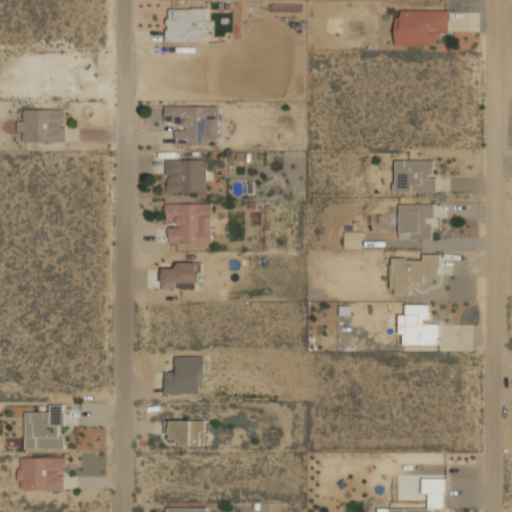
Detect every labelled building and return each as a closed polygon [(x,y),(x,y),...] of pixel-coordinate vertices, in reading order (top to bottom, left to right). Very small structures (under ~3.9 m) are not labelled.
[(207,42),(207,7),(167,7),(167,42),(207,42)] [(396,44),(439,44),(439,33),(449,33),(449,8),(396,8),(396,44)] [(176,144),(219,144),(219,105),(165,105),(165,123),(176,123),(176,144)] [(65,141),(65,109),(19,109),(19,141),(65,141)] [(209,158),(166,158),(166,191),(209,191),(209,158)] [(436,191),(436,159),(395,159),(395,191),(436,191)] [(212,242),(212,202),(168,202),(168,242),(212,242)] [(399,239),(433,239),(433,202),(399,202),(399,239)] [(345,247),(362,247),(362,231),(345,231),(345,247)] [(438,255),(390,256),(391,294),(411,293),(410,283),(422,283),(422,274),(438,274),(438,255)] [(399,313),(399,344),(440,344),(440,323),(430,323),(430,303),(406,303),(406,313),(399,313)] [(204,355),(176,355),(176,373),(165,373),(165,393),(204,393),(204,355)] [(26,450),(65,449),(65,403),(48,403),(49,411),(26,412),(26,450)] [(205,419),(171,419),(171,443),(205,443),(205,419)] [(66,456),(18,456),(18,489),(66,489),(66,456)] [(378,508),(378,511),(439,511),(440,510),(444,510),(444,478),(422,478),(422,493),(428,493),(428,508),(378,508)]
